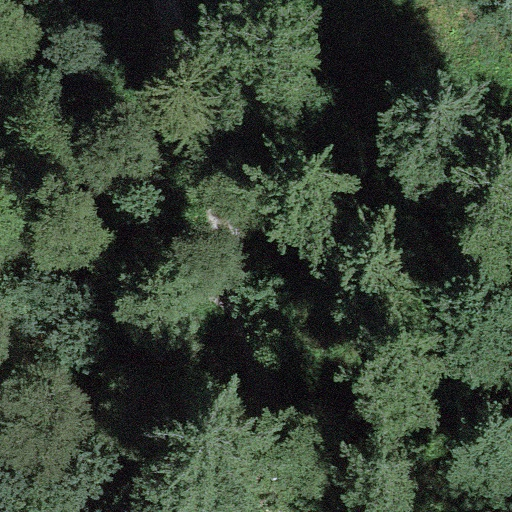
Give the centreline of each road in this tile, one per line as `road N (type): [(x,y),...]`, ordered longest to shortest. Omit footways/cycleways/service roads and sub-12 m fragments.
road 1 (track): [(234,273),(165,0)]
road 2 (track): [(297,511),(234,273)]
